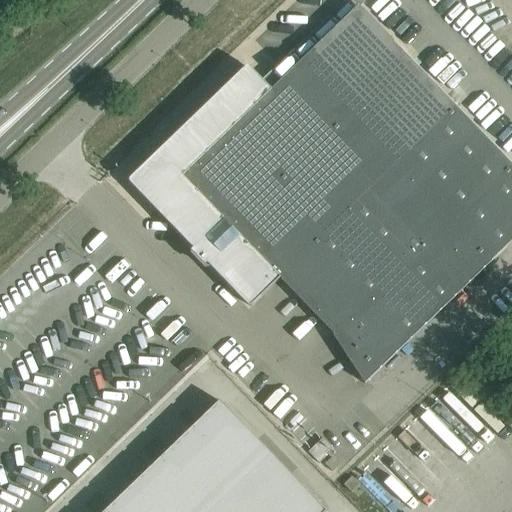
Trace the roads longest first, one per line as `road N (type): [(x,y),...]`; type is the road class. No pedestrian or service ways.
road 1 (unclassified): [(0,197),(203,0)]
road 2 (primary): [(0,133),(140,0)]
